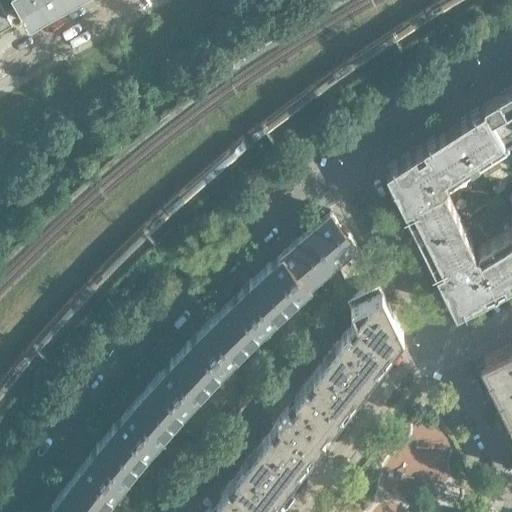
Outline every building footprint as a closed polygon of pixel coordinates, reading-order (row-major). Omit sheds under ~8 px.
[(16,0),(28,20),(64,0),(16,0)] [(0,27),(10,21),(0,3),(0,27)] [(511,83),(482,101),(483,103),(505,141),(511,137),(511,83)] [(447,179),(505,141),(483,103),(385,165),(391,177),(395,178),(400,188),(397,190),(403,202),(445,181),(447,179)] [(474,245),(443,184),(445,181),(403,202),(436,269),(477,249),(473,247),(474,245)] [(332,259),(355,240),(329,209),(306,228),(282,250),(308,280),(332,259)] [(511,277),(511,238),(505,228),(498,233),(478,245),(477,249),(436,269),(442,281),(445,280),(450,290),(449,294),(455,307),(495,287),(511,277)] [(284,301),(308,280),(282,250),(257,271),(237,290),(262,316),(267,311),(270,314),(284,301)] [(403,331),(400,327),(378,281),(347,296),(356,315),(329,350),(366,378),(403,331)] [(260,324),(257,321),(262,316),(237,290),(217,309),(197,329),(223,354),(228,349),(231,352),(245,338),(260,324)] [(221,362),(218,359),(223,354),(197,329),(178,349),(159,370),(185,394),(190,389),(193,392),(207,377),(221,362)] [(511,340),(479,357),(495,389),(511,380),(511,340)] [(330,424),(366,378),(329,350),(286,405),(306,420),(313,411),(330,424)] [(276,374),(284,365),(279,360),(271,368),(276,374)] [(170,417),(184,402),(181,399),(185,394),(159,370),(140,391),(122,412),(149,435),(154,430),(157,433),(170,417)] [(170,511),(187,491),(190,493),(200,481),(197,478),(227,441),(231,444),(241,432),(238,429),(268,392),(272,395),(277,389),(265,379),(220,433),(199,459),(182,479),(173,490),(156,511),(170,511)] [(511,380),(495,389),(511,423),(511,380)] [(237,410),(225,399),(218,406),(230,417),(237,410)] [(286,481),(330,424),(313,411),(306,420),(286,405),(249,453),(286,481)] [(135,459),(148,443),(145,441),(149,435),(122,412),(104,433),(87,455),(115,477),(119,472),(122,475),(135,459)] [(222,428),(212,420),(205,428),(215,436),(222,428)] [(262,511),(286,481),(249,453),(207,508),(211,511),(262,511)] [(93,511),(101,502),(114,486),(110,483),(115,477),(87,455),(69,477),(53,500),(69,511),(93,511)] [(362,511),(399,511),(405,504),(377,487),(362,511)] [(69,511),(53,500),(44,511),(69,511)]
